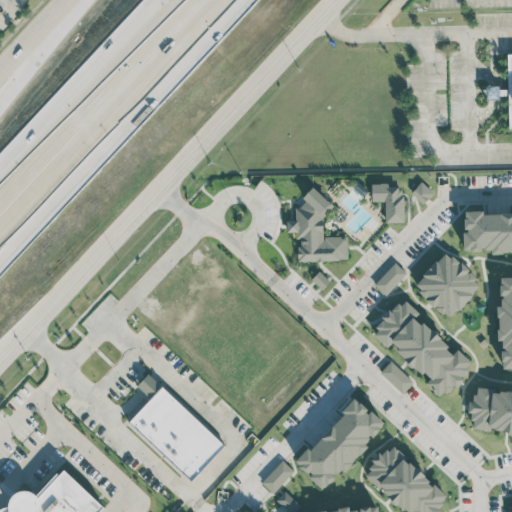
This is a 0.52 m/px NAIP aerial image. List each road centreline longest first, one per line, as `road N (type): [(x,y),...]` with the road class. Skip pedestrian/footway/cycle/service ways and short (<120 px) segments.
road 1 (primary): [(0,359),(338,0)]
road 2 (motorway): [(0,240),(223,0)]
road 3 (motorway): [(165,0),(0,176)]
road 4 (motorway): [(71,2),(0,102)]
